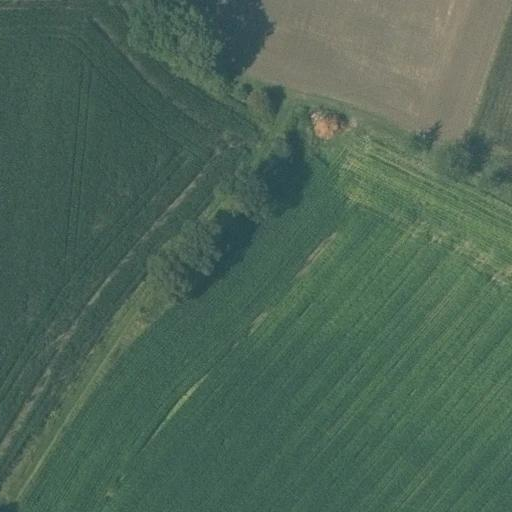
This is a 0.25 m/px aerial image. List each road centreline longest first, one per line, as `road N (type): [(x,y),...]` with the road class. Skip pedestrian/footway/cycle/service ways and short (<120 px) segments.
road 1 (track): [(1,511),(129,318),(255,168),(290,100)]
road 2 (track): [(511,189),(345,109),(290,100),(208,63),(157,0)]
